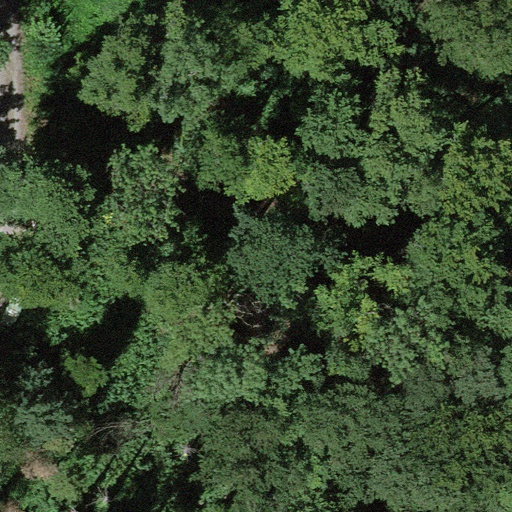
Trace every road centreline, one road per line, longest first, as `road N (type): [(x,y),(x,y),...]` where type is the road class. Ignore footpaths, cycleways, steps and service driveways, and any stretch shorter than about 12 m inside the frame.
road 1 (track): [(12,103),(182,166),(302,193),(404,198),(511,173)]
road 2 (track): [(0,244),(13,176),(6,0)]
